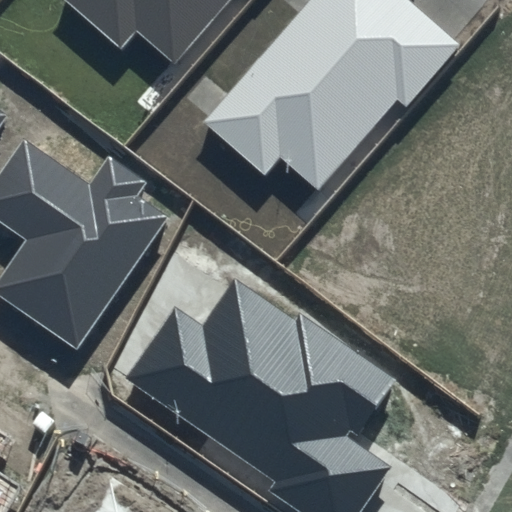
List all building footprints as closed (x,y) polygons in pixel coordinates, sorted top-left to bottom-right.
[(65,0),(120,48),(136,30),(174,63),(228,0),(65,0)] [(310,0),(204,121),(264,173),(279,155),(317,187),(396,97),(406,106),(462,43),(411,0),(310,0)] [(90,185),(25,139),(0,174),(0,220),(29,240),(0,281),(0,294),(76,347),(167,217),(138,197),(147,183),(109,157),(90,185)] [(398,380),(301,313),(296,321),(233,278),(202,323),(175,305),(125,378),(275,481),(269,490),(300,511),(359,511),(391,467),(355,442),(398,380)] [(179,511),(180,511),(96,456),(58,511),(53,511),(44,506),(39,511),(179,511)]
